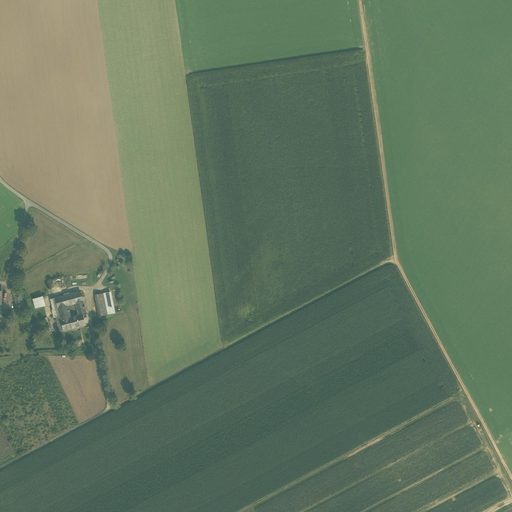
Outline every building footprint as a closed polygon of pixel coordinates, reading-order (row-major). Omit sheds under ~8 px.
[(80,291),(64,296),(67,306),(75,304),(83,302),(80,291)] [(21,293),(13,294),(15,302),(22,300),(21,293)] [(102,293),(94,295),(97,310),(106,309),(105,304),(102,293)] [(64,296),(54,298),(57,309),(59,314),(59,317),(66,315),(66,317),(69,316),(67,306),(64,296)] [(35,310),(45,307),(42,298),(33,300),(35,310)] [(22,300),(15,302),(16,309),(24,307),(22,300)] [(110,303),(105,304),(106,309),(107,315),(112,314),(115,313),(112,303),(110,303)] [(66,315),(59,317),(59,314),(54,316),(59,332),(63,331),(72,328),(69,318),(70,318),(69,316),(66,317),(66,315)] [(70,318),(69,318),(72,328),(85,325),(82,315),(78,316),(78,315),(70,318)] [(48,319),(44,320),(49,336),(53,334),(48,319)]
